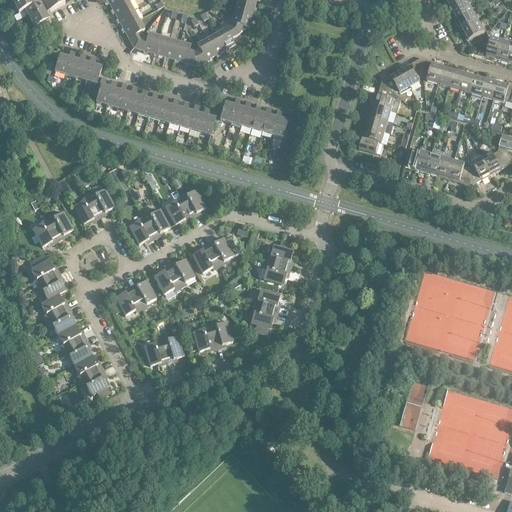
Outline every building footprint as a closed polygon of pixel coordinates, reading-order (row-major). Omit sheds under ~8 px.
[(3,0),(4,0),(10,0),(18,15),(25,11),(34,29),(48,21),(51,26),(52,26),(46,15),(65,4),(62,0),(3,0)] [(106,0),(107,2),(105,3),(107,6),(109,5),(113,11),(128,3),(126,0),(106,0)] [(259,0),(238,0),(237,4),(254,9),(256,3),(259,3),(259,0)] [(466,0),(450,0),(445,3),(451,13),(468,3),(466,0)] [(133,12),(128,3),(113,11),(111,12),(112,15),(114,14),(118,21),(133,12)] [(474,13),(468,3),(451,13),(456,23),(474,13)] [(254,9),(237,4),(234,14),(251,19),(253,13),(256,14),(257,9),(254,9)] [(139,22),(133,12),(118,21),(116,22),(118,25),(119,24),(123,30),(139,22)] [(479,23),(474,13),(456,23),(462,33),(479,23)] [(254,20),(251,19),(234,14),(232,21),(225,19),(224,24),(239,36),(242,28),(248,30),(250,23),(252,24),(254,20)] [(144,31),(139,22),(123,30),(121,31),(123,34),(125,33),(133,49),(143,38),(141,33),(144,31)] [(485,33),(479,23),(462,33),(467,43),(477,38),(481,45),(485,40),(483,35),(485,33)] [(239,36),(224,24),(220,26),(223,32),(216,36),(225,51),(226,53),(229,52),(228,50),(235,46),(232,40),(239,36)] [(147,39),(143,38),(133,49),(144,52),(143,54),(146,55),(147,53),(154,55),(159,38),(149,35),(147,39)] [(225,51),(216,36),(207,41),(216,57),(217,59),(220,57),(219,55),(225,51)] [(170,41),(159,38),(154,55),(153,57),(157,58),(157,56),(164,59),(170,41)] [(491,41),(485,40),(481,45),(489,47),(488,51),(486,58),(497,61),(503,42),(492,39),(491,41)] [(180,44),(170,41),(164,59),(164,61),(167,62),(168,60),(175,62),(180,44)] [(216,57),(207,41),(197,46),(206,62),(207,64),(210,62),(209,60),(216,57)] [(511,51),(511,45),(503,42),(497,61),(508,64),(511,51)] [(191,47),(180,44),(175,62),(174,64),(177,65),(178,63),(195,68),(200,65),(194,53),(189,51),(191,47)] [(481,49),(479,56),(486,58),(488,51),(481,49)] [(75,53),(70,52),(68,58),(70,59),(65,76),(76,79),(81,62),(79,61),(73,60),(75,53)] [(86,56),(81,55),(79,61),(81,62),(76,79),(86,82),(91,65),(89,64),(84,63),(86,56)] [(55,73),(65,76),(70,59),(68,58),(60,56),(55,73)] [(96,59),(91,58),(89,64),(91,65),(86,82),(97,85),(102,68),(94,66),(96,59)] [(424,79),(422,60),(400,71),(402,74),(402,73),(410,89),(420,83),(419,81),(424,79)] [(444,67),(422,60),(424,79),(428,80),(427,82),(438,85),(443,69),(444,69),(444,67)] [(443,69),(438,85),(449,89),(454,72),(444,69),(443,69)] [(381,85),(401,100),(405,103),(409,98),(402,93),(410,89),(402,73),(402,74),(400,71),(382,81),(381,85)] [(465,75),(454,72),(449,89),(461,92),(465,75)] [(476,78),(465,75),(461,92),(472,95),(476,78)] [(487,81),(476,78),(472,95),(482,98),(487,82),(487,81)] [(488,79),(487,81),(487,82),(482,98),(493,101),(499,82),(488,79)] [(106,81),(101,80),(99,86),(101,86),(96,104),(106,107),(111,89),(109,89),(104,87),(106,81)] [(116,84),(111,82),(109,89),(111,89),(106,107),(117,110),(122,92),(120,92),(115,90),(116,84)] [(510,85),(499,82),(493,101),(505,105),(505,103),(505,102),(510,85)] [(401,100),(381,85),(378,96),(374,108),(391,112),(391,113),(397,114),(401,100)] [(127,87),(122,86),(120,92),(122,92),(117,110),(127,113),(132,95),(130,95),(125,93),(127,87)] [(137,90),(132,89),(130,95),(132,95),(127,113),(137,116),(143,98),(141,98),(135,96),(137,90)] [(148,93),(143,92),(141,98),(143,98),(137,116),(148,119),(153,101),(151,101),(146,99),(148,93)] [(158,96),(153,95),(151,101),(153,101),(148,119),(158,122),(163,105),(162,104),(156,102),(158,96)] [(168,99),(163,98),(162,104),(163,105),(158,122),(169,125),(174,107),(172,107),(166,105),(168,99)] [(241,102),(236,100),(234,107),(235,107),(230,124),(241,127),(246,110),(244,110),(239,108),(241,102)] [(179,102),(174,101),(172,107),(174,107),(169,125),(179,128),(184,111),(182,110),(177,108),(179,102)] [(251,105),(246,103),(244,110),(246,110),(241,127),(251,130),(256,113),(255,113),(249,111),(251,105)] [(189,105),(184,104),(182,110),(184,111),(179,128),(189,131),(195,114),(193,113),(187,111),(189,105)] [(220,121),(230,124),(235,107),(234,107),(225,104),(220,121)] [(262,108),(257,106),(255,113),(256,113),(251,130),(262,133),(267,116),(265,116),(260,114),(262,108)] [(200,108),(195,107),(193,113),(195,114),(189,131),(200,134),(205,117),(203,116),(198,114),(200,108)] [(391,112),(374,108),(371,118),(388,123),(391,113),(391,112)] [(272,111),(267,109),(265,116),(267,116),(262,133),(272,137),(277,119),(275,119),(270,117),(272,111)] [(210,111),(205,110),(203,116),(205,117),(200,134),(210,137),(216,120),(208,117),(210,111)] [(282,114),(277,112),(275,119),(277,119),(272,137),(283,140),(288,122),(280,120),(282,114)] [(388,123),(371,118),(368,129),(368,130),(385,135),(387,128),(388,123)] [(366,129),(362,140),(379,145),(382,146),(385,135),(368,130),(368,129),(366,129)] [(511,140),(502,138),(498,153),(511,164),(511,140)] [(379,145),(362,140),(359,151),(376,156),(380,157),(384,146),(382,146),(379,145)] [(434,150),(432,156),(427,175),(437,178),(443,159),(445,153),(434,150)] [(420,155),(409,152),(404,168),(415,172),(420,155)] [(421,153),(420,155),(415,172),(427,175),(432,156),(421,153)] [(511,165),(511,164),(498,153),(494,156),(493,154),(483,159),(492,177),(511,165)] [(244,157),(242,163),(250,166),(252,160),(244,157)] [(454,162),(443,159),(437,178),(449,181),(454,162)] [(492,177),(483,159),(472,165),(474,167),(469,169),(471,188),(492,177)] [(465,165),(454,162),(449,181),(471,188),(469,169),(465,168),(465,165)] [(116,172),(109,176),(115,187),(122,183),(116,172)] [(178,179),(172,182),(176,189),(182,186),(178,179)] [(67,186),(61,190),(64,195),(69,192),(67,186)] [(94,194),(88,198),(100,220),(106,217),(105,215),(115,209),(105,191),(95,196),(94,194)] [(185,195),(179,198),(192,221),(198,217),(196,215),(206,210),(205,208),(211,205),(205,194),(201,196),(199,197),(196,192),(186,197),(185,195)] [(100,220),(88,198),(82,201),(83,203),(74,208),(84,226),(93,221),(94,223),(100,220)] [(192,221),(179,198),(173,201),(174,204),(165,209),(175,227),(184,222),(186,224),(192,221)] [(36,202),(31,205),(35,212),(40,209),(36,202)] [(149,215),(143,218),(155,241),(161,237),(160,235),(170,230),(160,212),(150,217),(149,215)] [(53,217),(46,220),(59,243),(65,240),(64,237),(73,232),(63,214),(54,219),(53,217)] [(155,241),(143,218),(137,221),(138,224),(129,229),(139,247),(148,242),(149,244),(155,241)] [(59,243),(46,220),(40,224),(42,226),(32,231),(42,249),(52,244),(53,246),(59,243)] [(213,243),(207,247),(219,269),(225,266),(224,263),(233,258),(230,253),(236,250),(230,239),(225,242),(223,240),(214,245),(213,243)] [(268,257),(266,264),(290,271),(292,264),(290,263),(293,253),(291,252),(292,246),(281,243),(279,249),(273,247),(270,258),(268,257)] [(219,269),(207,247),(201,250),(202,252),(192,257),(202,275),(212,270),(213,272),(219,269)] [(30,265),(33,270),(31,272),(36,281),(34,282),(37,288),(60,276),(56,270),(54,271),(49,262),(47,263),(44,257),(30,265)] [(174,264),(168,268),(180,290),(186,287),(185,285),(195,279),(185,261),(175,267),(174,264)] [(290,271),(266,264),(264,270),(266,271),(263,281),(283,287),(286,277),(288,277),(290,271)] [(180,290),(168,268),(162,271),(163,273),(154,278),(164,297),(173,291),(174,293),(180,290)] [(63,282),(60,276),(37,288),(40,294),(43,293),(48,302),(59,296),(66,293),(61,283),(63,282)] [(239,280),(232,284),(235,289),(242,285),(239,280)] [(136,286),(130,289),(142,311),(148,308),(147,306),(156,301),(146,283),(137,288),(136,286)] [(142,311),(130,289),(123,292),(125,294),(115,300),(116,302),(111,305),(116,315),(122,312),(125,318),(135,313),(136,315),(142,311)] [(255,301),(253,308),(277,315),(279,308),(277,308),(280,297),(260,291),(257,302),(255,301)] [(48,302),(41,306),(46,315),(44,317),(47,323),(69,310),(66,304),(64,305),(59,296),(48,302)] [(277,315),(253,308),(251,314),(253,315),(250,325),(256,327),(254,333),(266,337),(268,331),(270,331),(273,321),(275,322),(277,315)] [(73,316),(69,310),(47,323),(50,329),(52,327),(57,337),(76,327),(71,317),(73,316)] [(192,310),(180,313),(182,320),(188,318),(187,317),(193,315),(192,310)] [(216,325),(209,327),(216,351),(223,349),(222,347),(232,344),(232,342),(238,340),(235,328),(228,330),(227,324),(216,327),(216,325)] [(81,336),(76,327),(57,337),(62,346),(60,347),(64,353),(86,341),(83,335),(81,336)] [(216,351),(209,327),(202,329),(203,331),(193,334),(193,336),(187,338),(191,353),(198,352),(199,354),(209,351),(210,353),(216,351)] [(167,339),(160,341),(168,366),(174,364),(173,361),(184,358),(178,338),(168,341),(167,339)] [(89,347),(86,341),(64,353),(67,359),(69,358),(74,367),(92,357),(87,348),(89,347)] [(168,366),(160,341),(154,343),(154,345),(144,348),(150,368),(160,365),(161,367),(168,366)] [(97,366),(92,357),(74,367),(79,376),(77,378),(80,384),(103,371),(100,365),(97,366)] [(41,358),(35,361),(38,366),(44,363),(41,358)] [(106,377),(103,371),(80,384),(84,390),(86,388),(91,398),(96,395),(100,401),(110,395),(107,389),(109,388),(104,378),(106,377)]
